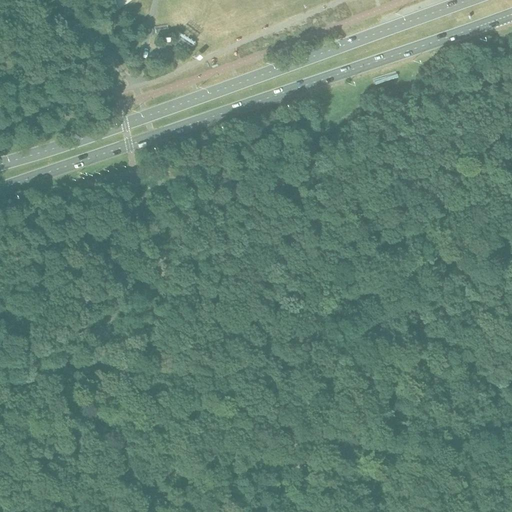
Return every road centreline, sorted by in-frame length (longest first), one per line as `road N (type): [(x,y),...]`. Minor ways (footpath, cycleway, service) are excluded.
road 1 (unknown): [(511,305),(346,383),(291,393),(278,404),(182,408),(84,384),(43,394),(0,420)]
road 2 (primary): [(0,189),(511,12)]
road 3 (primary): [(470,0),(0,164)]
